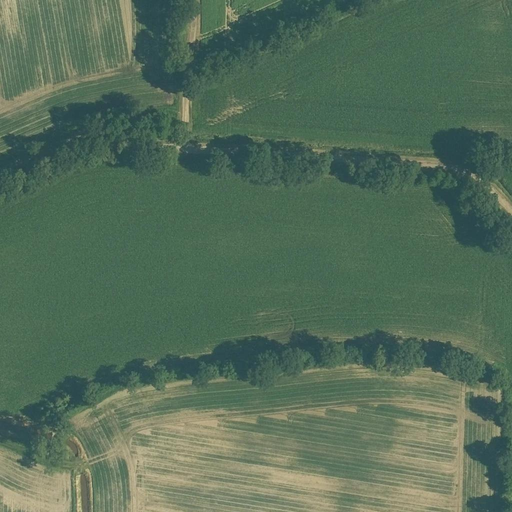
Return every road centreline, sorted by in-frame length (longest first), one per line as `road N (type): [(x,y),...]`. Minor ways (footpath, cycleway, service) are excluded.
road 1 (track): [(172,146),(457,170),(511,210)]
road 2 (residential): [(193,0),(183,124),(172,146),(85,145),(0,178)]
